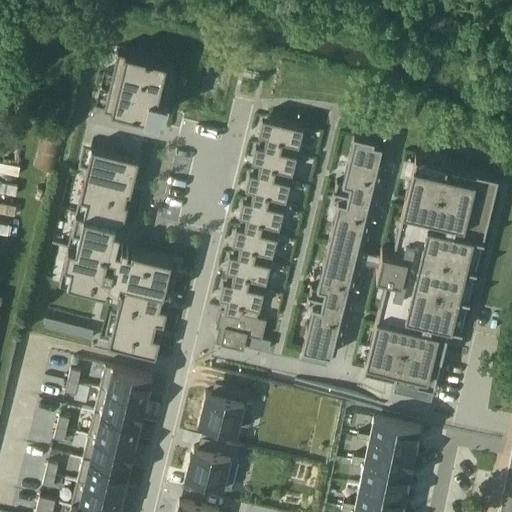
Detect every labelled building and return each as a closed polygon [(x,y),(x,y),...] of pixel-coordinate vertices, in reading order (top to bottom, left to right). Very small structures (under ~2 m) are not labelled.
[(114,44),(99,101),(156,116),(171,59),(114,44)] [(296,152),(302,126),(268,117),(260,115),(256,131),(261,132),(258,143),(296,152)] [(50,168),(57,135),(40,132),(34,166),(50,168)] [(315,286),(309,284),(305,304),(310,305),(300,349),(329,355),(363,216),(380,144),(372,142),(372,138),(352,133),(340,181),(335,179),(330,199),(336,200),(315,286)] [(289,179),(296,152),(258,143),(254,142),(250,158),(254,159),(251,170),(289,179)] [(91,146),(87,163),(85,171),(130,182),(132,174),(137,157),(91,146)] [(381,314),(378,323),(373,322),(362,367),(393,375),(390,384),(429,393),(431,384),(439,354),(443,338),(447,323),(460,326),(459,323),(483,222),(495,172),(413,152),(390,247),(380,245),(374,270),(384,273),(375,313),(381,314)] [(283,206),(289,179),(251,170),(247,169),(243,185),(248,187),(245,197),(283,206)] [(85,171),(79,193),(125,204),(126,202),(123,201),(125,191),(128,191),(130,182),(85,171)] [(114,221),(121,223),(125,204),(79,193),(77,200),(89,204),(86,215),(114,221)] [(241,214),(238,224),(276,233),(283,206),(245,197),(241,196),(237,213),(241,214)] [(77,200),(58,279),(119,294),(122,281),(129,252),(125,251),(126,246),(120,244),(118,249),(115,248),(119,232),(111,230),(114,221),(86,215),(89,204),(77,200)] [(235,241),(232,251),(270,261),(276,233),(238,224),(234,223),(230,240),(235,241)] [(169,256),(130,247),(129,252),(122,281),(169,292),(177,257),(170,255),(169,256)] [(263,288),(270,261),(232,251),(228,250),(223,267),(228,268),(225,278),(263,288)] [(221,295),(219,306),(256,316),(263,288),(225,278),(221,278),(217,295),(221,295)] [(169,292),(122,281),(119,294),(115,310),(161,321),(169,292)] [(43,325),(64,330),(68,310),(48,306),(43,325)] [(260,337),(265,318),(256,316),(219,306),(214,326),(217,327),(214,340),(214,341),(241,348),(245,334),(260,337)] [(161,321),(115,310),(109,309),(104,332),(109,333),(107,342),(153,354),(161,321)] [(66,315),(67,334),(92,333),(91,314),(66,315)] [(149,374),(104,362),(98,387),(144,398),(149,374)] [(98,387),(92,409),(137,421),(143,398),(98,387)] [(250,401),(204,390),(195,426),(233,436),(239,413),(247,415),(250,401)] [(92,409),(87,432),(132,442),(137,421),(92,409)] [(371,412),(367,435),(412,446),(414,446),(419,423),(371,412)] [(87,432),(81,456),(127,467),(133,443),(87,432)] [(367,435),(362,458),(408,467),(412,446),(367,435)] [(229,487),(237,455),(192,444),(189,454),(188,453),(183,475),(229,487)] [(127,467),(81,456),(75,479),(121,491),(127,467)] [(362,458),(357,482),(404,492),(409,467),(408,467),(362,458)] [(115,511),(121,491),(75,479),(70,502),(109,511),(115,511)] [(399,511),(404,492),(357,482),(352,505),(381,511),(399,511)] [(222,511),(223,510),(177,499),(173,511),(222,511)] [(67,511),(109,511),(70,502),(67,511)]
